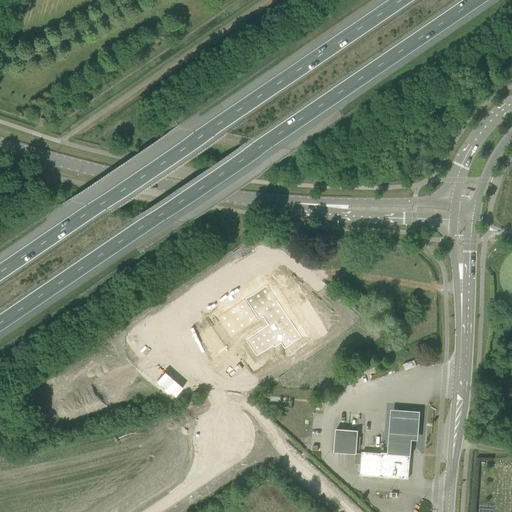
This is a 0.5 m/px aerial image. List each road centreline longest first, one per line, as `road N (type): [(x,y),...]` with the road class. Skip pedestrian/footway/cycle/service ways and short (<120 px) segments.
road 1 (motorway): [(0,323),(476,0)]
road 2 (motorway): [(401,0),(0,272)]
road 3 (secondary): [(293,203),(0,143)]
road 4 (secondary): [(448,511),(463,317)]
road 5 (secondary): [(293,203),(331,214),(452,219)]
road 6 (secondary): [(453,203),(293,203)]
